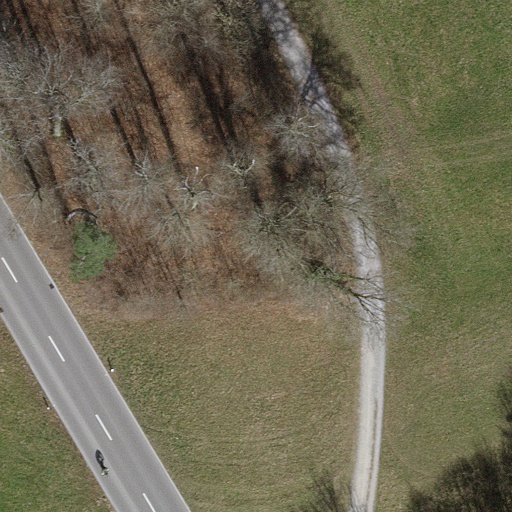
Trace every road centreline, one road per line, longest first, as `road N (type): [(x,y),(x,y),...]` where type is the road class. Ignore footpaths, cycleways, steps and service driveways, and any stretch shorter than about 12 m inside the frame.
road 1 (track): [(359,511),(379,326),(346,171),(268,0)]
road 2 (tertiary): [(154,511),(0,252)]
